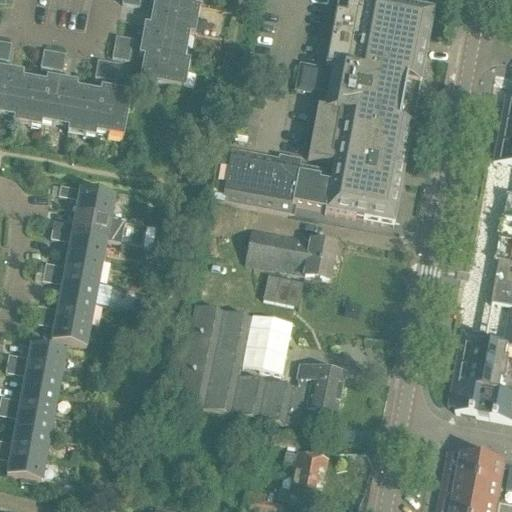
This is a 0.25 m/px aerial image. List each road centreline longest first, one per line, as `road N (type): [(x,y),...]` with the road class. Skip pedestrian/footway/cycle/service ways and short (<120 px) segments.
road 1 (tertiary): [(481,0),(386,511)]
road 2 (residential): [(0,198),(15,204),(20,243),(0,325)]
